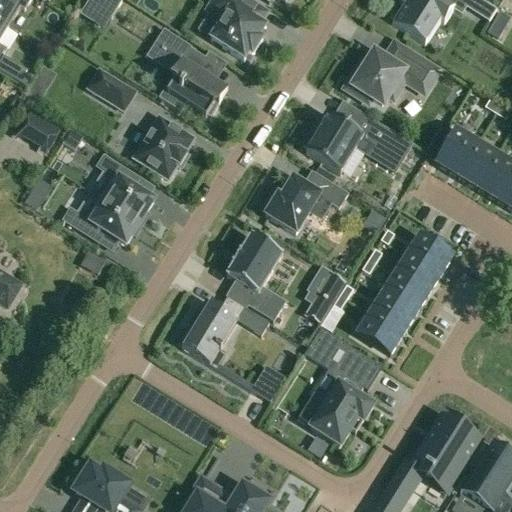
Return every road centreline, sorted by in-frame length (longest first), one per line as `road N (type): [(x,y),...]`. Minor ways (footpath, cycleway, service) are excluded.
road 1 (residential): [(117,358),(344,0)]
road 2 (residential): [(117,358),(324,484),(343,488),(377,472),(438,378)]
road 3 (residential): [(424,185),(504,245),(501,276),(438,378)]
road 4 (residential): [(7,511),(46,471),(117,358)]
